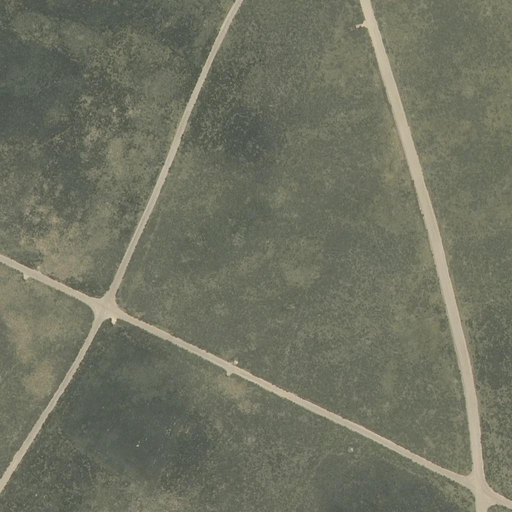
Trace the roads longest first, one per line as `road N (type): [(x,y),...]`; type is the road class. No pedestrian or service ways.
road 1 (track): [(0,259),(511,507)]
road 2 (track): [(0,485),(104,308),(240,0)]
road 3 (track): [(363,0),(460,344),(481,511)]
